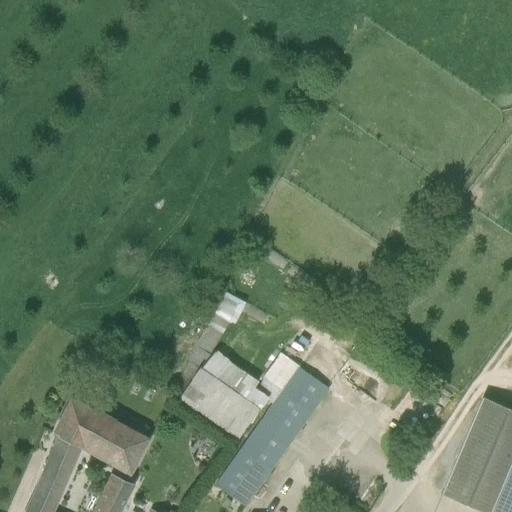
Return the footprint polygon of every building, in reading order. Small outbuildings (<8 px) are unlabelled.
[(228,289),(217,311),(237,320),(247,298),(228,289)] [(299,328),(271,366),(320,401),(324,394),(339,405),(353,385),(338,374),(346,362),(299,328)] [(189,361),(169,398),(180,405),(182,402),(193,410),(195,408),(239,439),(260,407),(199,366),(189,361)] [(320,401),(271,366),(254,390),(272,404),(215,485),(246,506),(320,401)] [(52,511),(59,500),(81,448),(130,476),(150,438),(71,395),(53,431),(56,433),(56,435),(24,511),(52,511)] [(511,511),(511,411),(483,399),(444,492),(491,511),(511,511)] [(120,511),(134,484),(111,473),(92,511),(120,511)]
